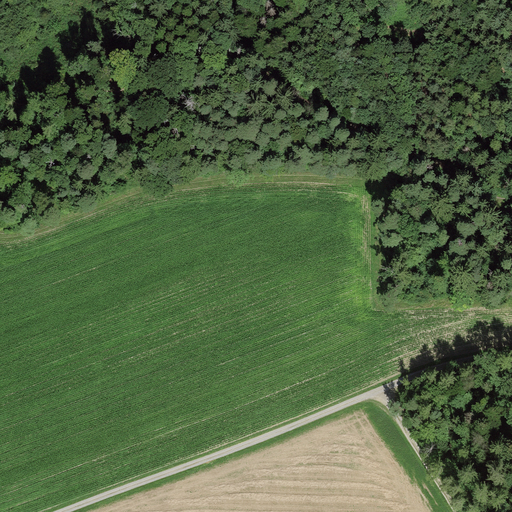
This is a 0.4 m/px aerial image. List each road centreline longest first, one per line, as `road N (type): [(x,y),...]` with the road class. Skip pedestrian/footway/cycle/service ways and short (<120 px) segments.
road 1 (track): [(61,511),(426,372),(511,353)]
road 2 (track): [(511,246),(482,189),(274,81),(211,0)]
road 3 (track): [(381,391),(458,511)]
